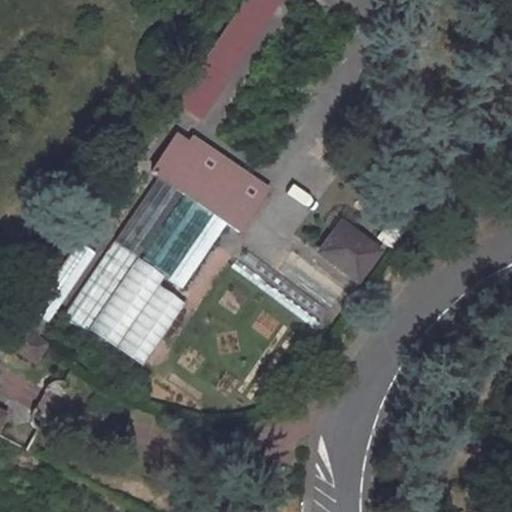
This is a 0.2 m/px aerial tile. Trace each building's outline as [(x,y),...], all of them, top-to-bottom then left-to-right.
[(246,0),(175,105),(195,119),(275,0),(246,0)] [(261,197),(186,144),(181,151),(172,145),(164,157),(161,156),(146,178),(153,182),(107,247),(133,264),(177,199),(181,202),(138,267),(161,283),(206,218),(208,220),(163,285),(178,295),(223,231),(231,237),(261,197)] [(408,221),(393,210),(369,241),(383,252),(408,221)] [(373,257),(333,227),(317,250),(329,259),(324,264),(339,276),(345,270),(355,278),(373,257)] [(43,328),(89,259),(72,247),(25,316),(43,328)] [(312,256),(324,264),(329,259),(317,250),(312,256)] [(350,285),(355,278),(345,270),(339,276),(350,285)] [(34,342),(43,328),(25,316),(15,331),(17,333),(34,342)] [(34,362),(43,347),(34,342),(17,333),(9,348),(34,362)]
